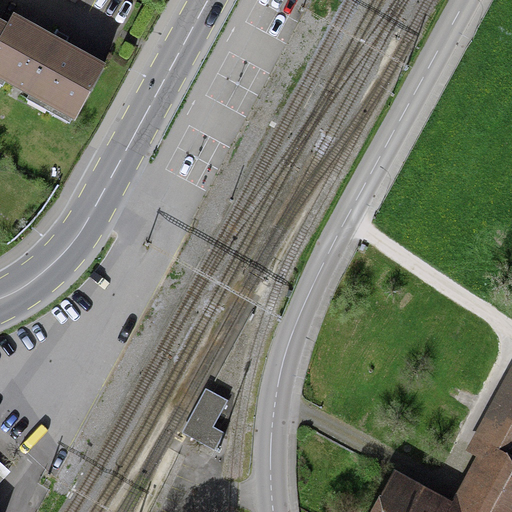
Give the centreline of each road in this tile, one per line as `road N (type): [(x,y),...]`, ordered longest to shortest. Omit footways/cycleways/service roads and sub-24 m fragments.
road 1 (unclassified): [(273,511),(273,407),(290,343),(345,219),(466,0)]
road 2 (primary): [(0,300),(35,279),(80,232),(209,0)]
